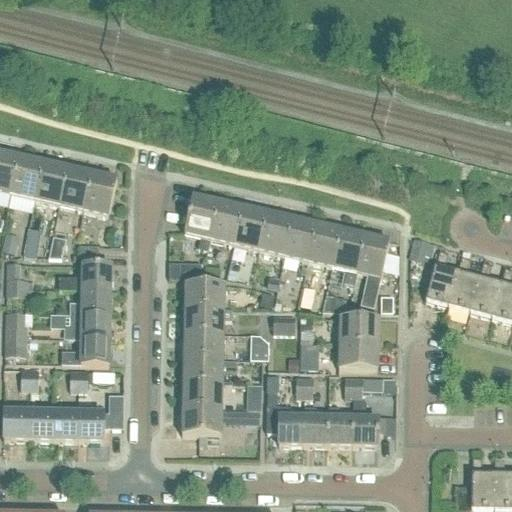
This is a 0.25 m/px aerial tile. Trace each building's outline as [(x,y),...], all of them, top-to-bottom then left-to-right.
[(0,200),(9,202),(17,164),(0,160),(0,200)] [(9,202),(33,208),(42,170),(17,164),(9,202)] [(33,208),(57,213),(66,175),(42,170),(33,208)] [(57,213),(82,219),(90,181),(66,175),(57,213)] [(115,186),(90,181),(82,219),(107,224),(115,186)] [(183,242),(201,246),(198,254),(207,256),(210,248),(208,247),(216,209),(191,203),(183,242)] [(208,247),(210,248),(232,253),(241,215),(216,209),(208,247)] [(232,253),(257,258),(265,220),(241,215),(232,253)] [(257,258),(281,264),(290,226),(265,220),(257,258)] [(281,264),(306,269),(314,231),(290,226),(281,264)] [(306,269),(330,275),(339,237),(314,231),(306,269)] [(330,275),(345,278),(343,289),(353,292),(355,280),(363,242),(339,237),(330,275)] [(19,242),(5,240),(2,258),(15,261),(19,242)] [(388,248),(363,242),(355,280),(368,283),(367,291),(378,293),(388,248)] [(48,264),(58,265),(61,265),(65,246),(52,243),(48,264)] [(29,244),(25,261),(35,264),(39,247),(29,244)] [(77,252),(76,265),(97,266),(98,253),(77,252)] [(423,309),(446,315),(454,280),(442,276),(446,259),(437,257),(423,309)] [(446,315),(467,320),(476,286),(463,283),(468,265),(459,262),(454,280),(446,315)] [(467,320),(489,326),(498,292),(485,288),(490,271),(481,268),(477,286),(476,286),(467,320)] [(179,270),(179,284),(200,284),(200,270),(179,270)] [(56,297),(80,298),(108,299),(109,273),(80,272),(80,285),(56,285),(56,297)] [(205,273),(202,285),(217,286),(219,277),(205,273)] [(489,326),(511,332),(511,327),(511,295),(507,294),(511,276),(503,274),(498,292),(489,326)] [(6,288),(6,305),(14,305),(15,289),(6,288)] [(25,289),(15,289),(14,305),(31,305),(31,297),(25,296),(25,289)] [(316,311),(317,290),(301,290),(300,310),(316,311)] [(183,291),(183,317),(222,318),(222,292),(183,291)] [(69,322),(71,322),(108,323),(108,299),(80,298),(79,311),(69,311),(69,322)] [(274,302),(262,299),(259,311),(271,314),(274,302)] [(345,305),(325,301),(322,318),(343,319),(345,305)] [(371,319),(392,320),(392,304),(380,304),(380,308),(371,308),(371,319)] [(183,317),(182,342),(221,343),(222,318),(183,317)] [(5,337),(15,337),(26,338),(26,333),(32,333),(32,321),(6,320),(5,320),(5,337)] [(70,346),(79,346),(108,347),(108,323),(71,322),(71,334),(70,346)] [(273,324),(272,342),(294,342),(294,324),(273,324)] [(338,325),(337,351),(377,352),(377,327),(338,325)] [(4,354),(4,364),(25,365),(26,338),(15,337),(15,354),(4,354)] [(5,337),(4,354),(15,354),(15,337),(5,337)] [(182,342),(182,367),(221,368),(221,343),(182,342)] [(79,373),(79,372),(108,372),(108,347),(79,346),(79,359),(61,359),(61,372),(79,373)] [(337,351),(337,377),(376,378),(377,352),(337,351)] [(250,355),(250,367),(261,367),(262,355),(250,355)] [(182,367),(181,392),(220,392),(221,368),(182,367)] [(41,375),(41,389),(60,390),(61,376),(41,375)] [(20,376),(20,387),(37,387),(37,377),(20,376)] [(70,378),(69,389),(86,389),(87,378),(70,378)] [(311,384),(295,384),(294,394),(311,395),(311,384)] [(314,384),(315,398),(333,398),(333,384),(314,384)] [(343,385),(343,395),(360,395),(360,385),(343,385)] [(372,399),(394,399),(394,387),(372,386),(372,399)] [(37,387),(20,387),(20,398),(37,398),(37,387)] [(86,389),(69,389),(69,400),(86,400),(86,389)] [(181,392),(181,416),(220,417),(220,392),(181,392)] [(310,405),(311,395),(294,394),(294,405),(310,405)] [(360,406),(360,395),(343,395),(343,405),(360,406)] [(265,440),(276,440),(276,452),(301,453),(302,424),(289,424),(289,414),(276,414),(277,399),(266,399),(266,414),(265,414),(265,440)] [(364,408),(351,408),(351,425),(350,454),(375,454),(376,441),(382,441),(382,426),(376,426),(363,425),(364,408)] [(180,442),(219,443),(220,417),(181,416),(180,442)] [(304,416),(304,424),(302,424),(301,453),(326,453),(326,425),(314,424),(314,416),(304,416)] [(330,417),(330,425),(326,425),(326,453),(350,454),(351,425),(339,425),(339,417),(330,417)] [(2,447),(29,448),(29,420),(2,419),(2,447)] [(29,448),(55,448),(55,420),(29,420),(29,448)] [(55,448),(81,449),(82,421),(55,420),(55,448)] [(109,421),(82,421),(81,449),(101,449),(102,436),(108,436),(109,421)] [(492,511),(493,482),(479,482),(479,465),(469,464),(468,511),(492,511)] [(511,511),(511,482),(501,482),(501,465),(494,464),(493,482),(492,511),(511,511)]
